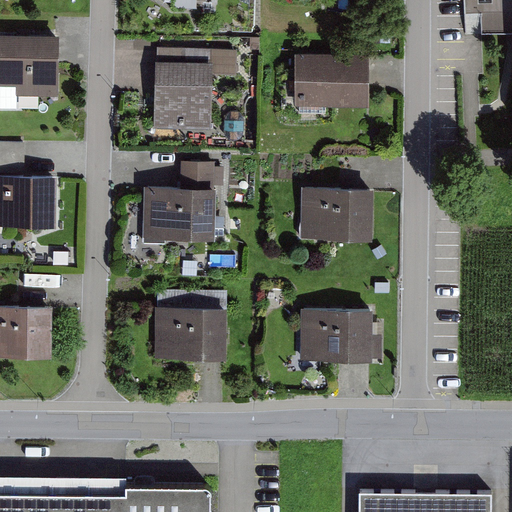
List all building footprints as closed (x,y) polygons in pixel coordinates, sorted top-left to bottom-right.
[(511,0),(464,0),(466,15),(481,14),(482,36),(511,35),(511,0)] [(61,37),(0,36),(0,109),(18,110),(18,97),(61,98),(61,37)] [(156,128),(212,130),(213,76),(238,77),(238,51),(158,48),(156,128)] [(370,57),(295,56),(295,108),(369,109),(370,57)] [(0,173),(25,174),(26,143),(0,142),(0,173)] [(181,190),(146,189),(144,244),(166,245),(166,242),(215,243),(217,191),(214,191),(215,163),(182,162),(181,190)] [(58,179),(0,177),(0,228),(56,230),(58,179)] [(375,192),(304,189),(302,240),(373,243),(375,192)] [(155,361),(227,362),(228,292),(157,290),(155,361)] [(0,307),(0,358),(51,359),(52,309),(0,307)] [(373,311),(301,310),(301,362),(373,363),(373,311)] [(0,511),(212,511),(212,489),(0,488),(0,511)] [(496,511),(497,493),(366,490),(365,511),(496,511)]
